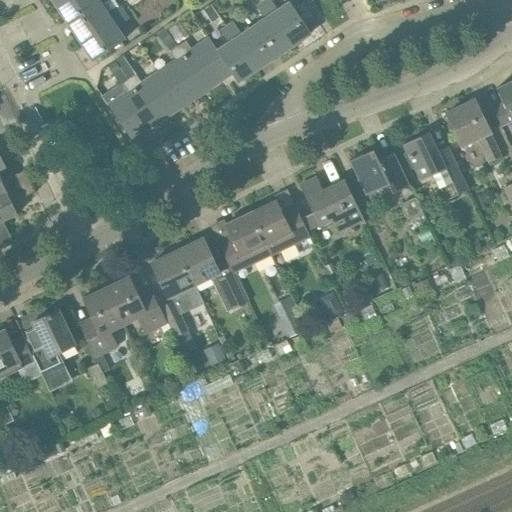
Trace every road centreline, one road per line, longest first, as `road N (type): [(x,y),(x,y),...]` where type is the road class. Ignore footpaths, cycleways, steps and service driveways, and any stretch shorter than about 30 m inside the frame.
road 1 (unclassified): [(264,138),(430,81),(511,35)]
road 2 (unclassified): [(88,243),(264,138)]
road 3 (residential): [(88,243),(0,69)]
road 4 (residential): [(511,0),(368,39)]
road 5 (residential): [(368,39),(295,86),(264,138)]
